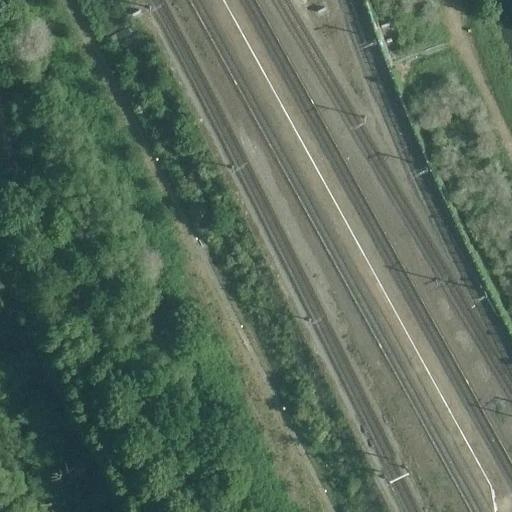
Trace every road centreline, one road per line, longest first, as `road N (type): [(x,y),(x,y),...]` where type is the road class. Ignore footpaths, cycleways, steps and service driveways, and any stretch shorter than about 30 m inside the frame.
road 1 (unclassified): [(0,127),(53,252),(192,511)]
road 2 (track): [(448,0),(511,163)]
